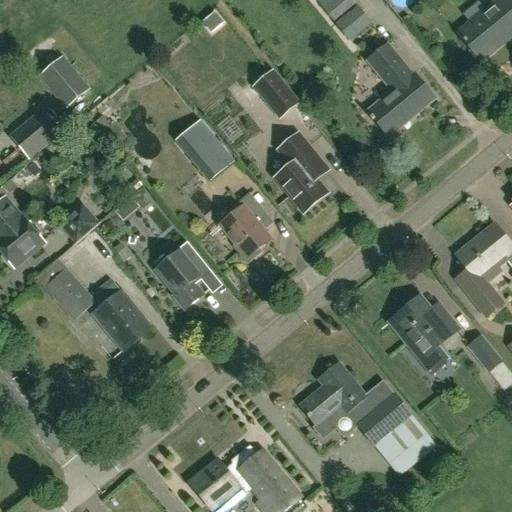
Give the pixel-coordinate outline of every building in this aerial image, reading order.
[(315,0),(333,22),(355,3),(352,0),(315,0)] [(480,61),(511,35),(511,0),(498,0),(458,33),(480,61)] [(371,25),(357,8),(337,25),(350,41),(371,25)] [(388,137),(434,99),(414,74),(412,75),(387,45),(367,61),(393,92),(367,112),(388,137)] [(61,60),(49,70),(41,77),(67,108),(87,90),(61,60)] [(255,87),(280,118),(297,104),(272,73),(255,87)] [(11,138),(29,159),(60,132),(42,112),(11,138)] [(201,122),(176,143),(208,182),(233,161),(201,122)] [(276,178),(304,213),(326,194),(316,181),(328,171),(298,134),(278,150),(291,166),(276,178)] [(233,248),(247,265),(261,253),(259,250),(270,241),(259,228),(269,219),(249,195),(238,204),(242,208),(220,226),(236,245),(233,248)] [(4,198),(0,202),(0,252),(2,255),(1,258),(7,266),(11,266),(13,269),(44,243),(23,217),(21,218),(4,198)] [(77,244),(98,225),(81,206),(60,224),(77,244)] [(511,245),(496,226),(457,257),(468,271),(457,280),(479,308),(487,318),(504,304),(496,294),(493,297),(478,279),(505,258),(511,266),(511,245)] [(198,278),(201,281),(211,273),(187,243),(176,251),(178,253),(155,271),(175,295),(173,297),(185,311),(203,296),(192,283),(198,278)] [(72,319),(93,301),(81,286),(80,287),(57,260),(36,279),(72,319)] [(140,330),(146,325),(111,282),(93,296),(102,308),(94,315),(124,352),(144,335),(140,330)] [(459,330),(446,313),(436,321),(430,313),(431,312),(420,297),(389,322),(432,375),(450,361),(439,346),(459,330)] [(469,348),(489,372),(502,362),(481,338),(469,348)] [(374,446),(411,416),(395,396),(394,397),(383,383),(366,398),(339,364),(319,380),(325,388),(322,390),(324,393),(318,398),(316,395),(300,408),(316,427),(314,429),(320,436),(347,415),(357,428),(359,427),(374,446)] [(248,450),(247,449),(231,462),(233,465),(225,471),(219,462),(191,485),(213,511),(226,511),(247,496),(245,494),(252,488),(262,501),(258,505),(264,511),(284,511),(300,499),(263,453),(255,459),(252,455),(250,457),(246,452),(248,450)]
